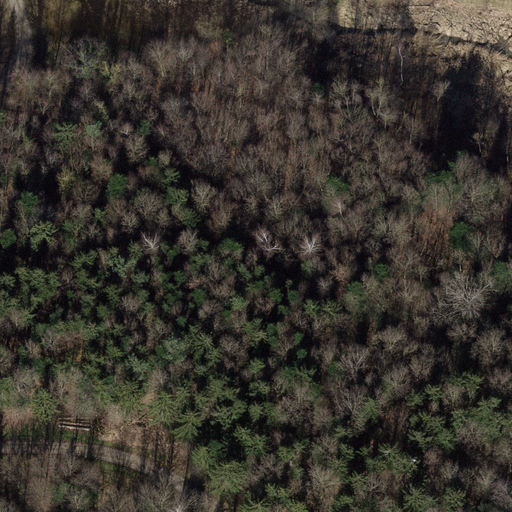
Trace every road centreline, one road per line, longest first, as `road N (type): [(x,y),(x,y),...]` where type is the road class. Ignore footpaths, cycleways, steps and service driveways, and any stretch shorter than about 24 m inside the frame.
road 1 (track): [(275,21),(2,89)]
road 2 (track): [(0,450),(128,461),(189,484),(225,511)]
